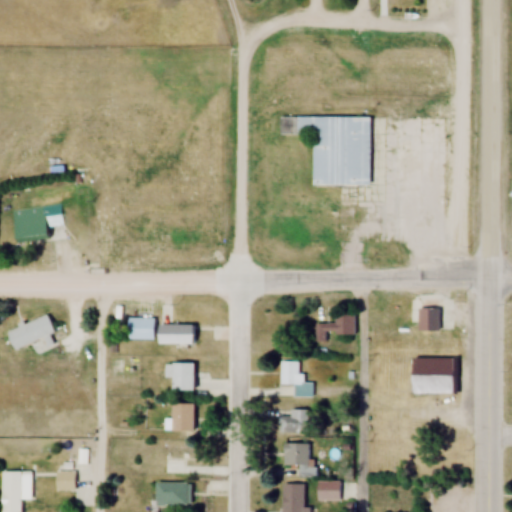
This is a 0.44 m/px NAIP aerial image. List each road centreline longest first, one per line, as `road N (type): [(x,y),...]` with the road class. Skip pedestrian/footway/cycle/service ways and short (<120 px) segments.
road 1 (residential): [(486,281),(0,284)]
road 2 (residential): [(235,511),(243,60)]
road 3 (secondary): [(486,281),(486,0)]
road 4 (residential): [(452,280),(457,0)]
road 5 (secondary): [(484,511),(486,281)]
road 6 (residential): [(243,60),(248,46),(273,29),(457,31)]
